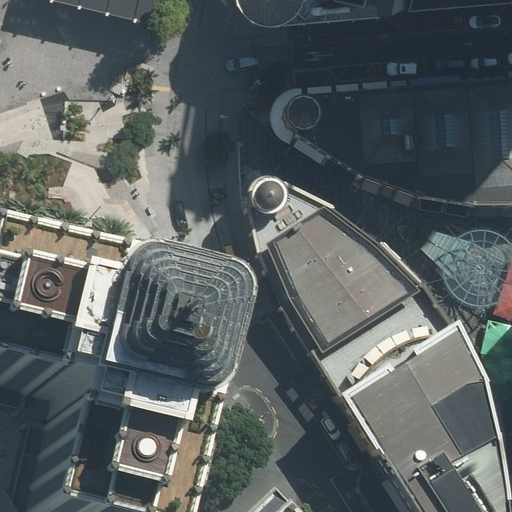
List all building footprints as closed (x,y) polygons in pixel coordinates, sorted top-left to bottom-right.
[(69,0),(158,24),(165,0),(69,0)] [(404,8),(405,0),(251,0),(257,9),(266,17),(275,20),(284,21),(293,20),(404,8)] [(511,85),(457,91),(465,177),(467,194),(511,189),(511,85)] [(405,94),(410,164),(419,163),(421,181),(465,177),(457,91),(405,94)] [(369,167),(410,164),(405,94),(301,104),(306,106),(310,110),(313,114),(314,120),(313,125),(310,130),(306,134),(369,167)] [(301,136),(306,134),(310,130),(313,125),(314,120),(313,114),(310,110),(306,106),(301,104),(295,103),(290,104),(285,107),(281,112),(279,117),(280,123),(281,128),(285,133),(290,136),(296,137),(301,136)] [(274,215),(278,211),(280,205),(280,199),(279,193),(275,188),(270,185),(264,184),(258,184),(252,187),(248,191),(246,196),(245,201),(245,207),(248,212),(252,216),(258,219),(263,219),(269,218),(274,215)] [(279,301),(336,404),(443,336),(414,288),(375,250),(323,212),(275,188),(279,193),(280,199),(280,205),(278,211),(274,215),(269,218),(263,219),(258,219),(252,216),(248,212),(245,207),(255,258),(279,301)] [(494,237),(480,234),(464,235),(451,241),(441,254),(437,268),(439,282),(447,296),(458,304),(471,309),(486,308),(501,300),(511,288),(511,281),(511,261),(511,262),(505,247),(494,237)] [(147,238),(131,251),(150,277),(167,264),(147,238)] [(0,511),(284,511),(283,510),(281,511),(149,511),(146,507),(166,419),(184,343),(183,329),(171,315),(157,309),(90,293),(0,272),(0,511)] [(443,336),(336,404),(406,511),(498,511),(486,439),(469,379),(443,336)]
